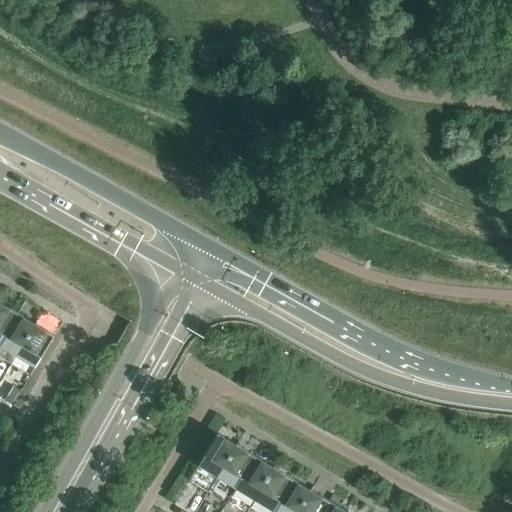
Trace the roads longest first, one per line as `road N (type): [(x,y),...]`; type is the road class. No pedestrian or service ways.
road 1 (secondary): [(187,280),(356,368),(432,394),(511,405)]
road 2 (secondary): [(511,386),(402,359),(206,245)]
road 3 (tertiary): [(55,511),(187,280)]
road 4 (secondary): [(206,245),(0,132)]
road 5 (secondary): [(0,172),(187,280)]
